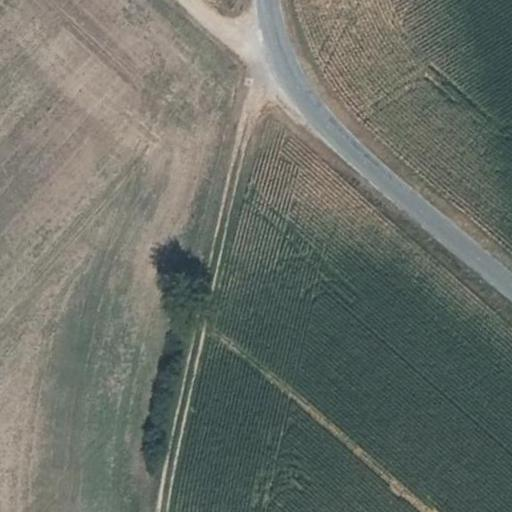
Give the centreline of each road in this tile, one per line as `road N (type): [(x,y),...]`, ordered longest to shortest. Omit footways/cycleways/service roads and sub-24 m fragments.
road 1 (track): [(157,511),(265,65)]
road 2 (tertiary): [(263,0),(265,65),(337,143),(511,292)]
